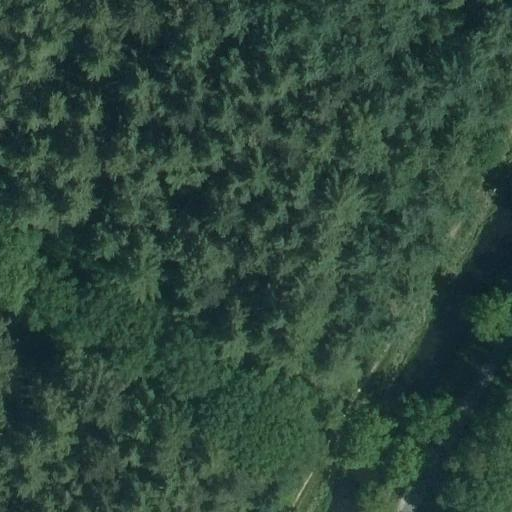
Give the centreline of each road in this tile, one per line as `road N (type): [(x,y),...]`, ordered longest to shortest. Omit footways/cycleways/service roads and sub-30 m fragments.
road 1 (track): [(511,154),(304,511)]
road 2 (unclassified): [(511,331),(404,511)]
